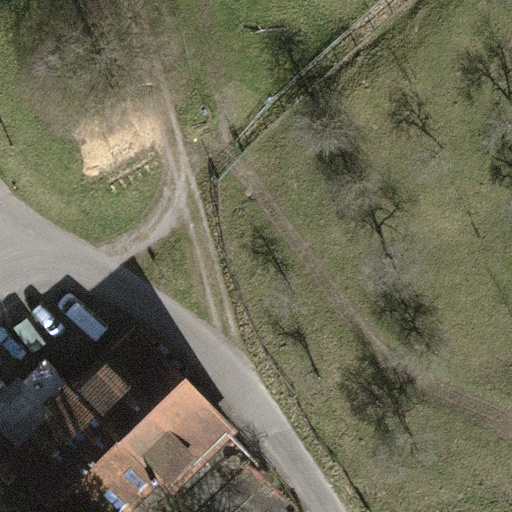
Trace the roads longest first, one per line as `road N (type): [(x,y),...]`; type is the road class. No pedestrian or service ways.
road 1 (track): [(183,167),(213,156),(243,171),(386,353),(448,396),(511,421)]
road 2 (track): [(254,407),(132,0)]
road 3 (track): [(84,263),(145,237),(183,170)]
road 4 (track): [(254,407),(332,511)]
